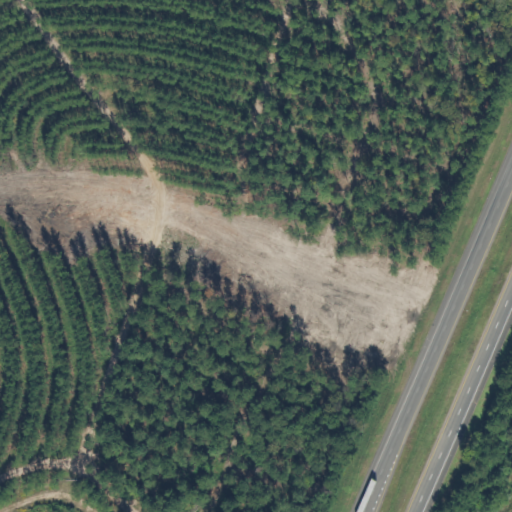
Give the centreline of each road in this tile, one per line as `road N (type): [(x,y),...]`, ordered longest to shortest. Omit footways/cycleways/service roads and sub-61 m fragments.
road 1 (trunk): [(511,151),(355,511)]
road 2 (trunk): [(413,511),(511,287)]
